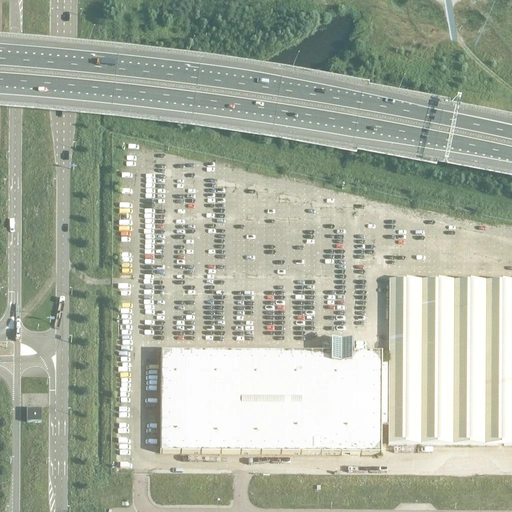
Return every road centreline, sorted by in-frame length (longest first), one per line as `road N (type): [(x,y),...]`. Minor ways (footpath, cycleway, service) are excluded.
road 1 (motorway): [(511,139),(284,93),(0,59)]
road 2 (motorway): [(0,80),(287,116),(511,160)]
road 3 (secondary): [(61,351),(62,0)]
road 4 (secondary): [(17,0),(16,337)]
road 5 (tertiary): [(62,511),(61,351)]
road 6 (tertiary): [(16,358),(16,511)]
